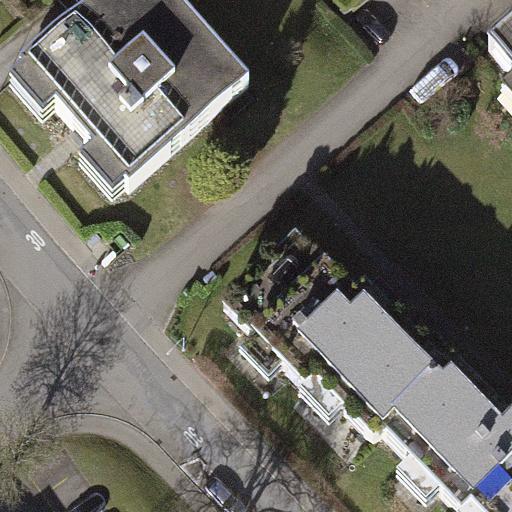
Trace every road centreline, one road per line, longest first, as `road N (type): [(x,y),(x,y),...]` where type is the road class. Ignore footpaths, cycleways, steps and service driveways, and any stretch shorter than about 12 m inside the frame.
road 1 (residential): [(260,511),(99,347)]
road 2 (residential): [(99,347),(0,216)]
road 3 (residential): [(99,347),(0,417)]
